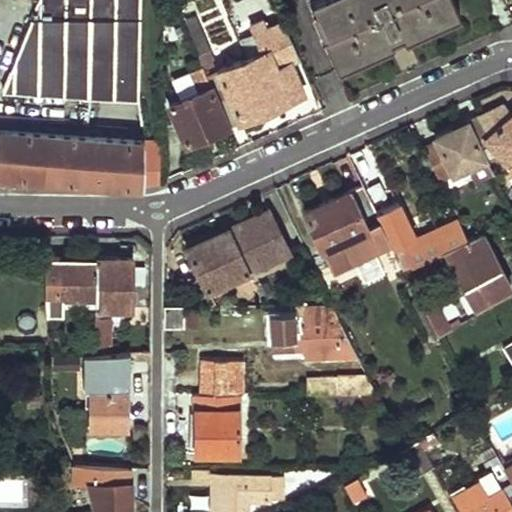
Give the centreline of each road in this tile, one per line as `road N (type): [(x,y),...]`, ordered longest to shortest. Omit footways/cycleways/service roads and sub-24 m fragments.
road 1 (residential): [(156,212),(511,61)]
road 2 (residential): [(156,212),(157,511)]
road 3 (residential): [(0,211),(156,212)]
road 4 (unknown): [(341,130),(299,0)]
